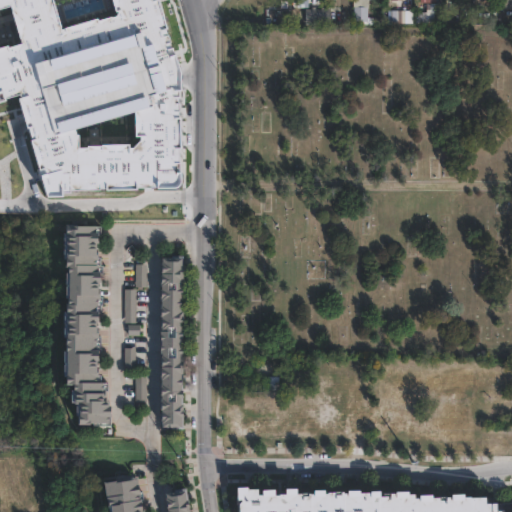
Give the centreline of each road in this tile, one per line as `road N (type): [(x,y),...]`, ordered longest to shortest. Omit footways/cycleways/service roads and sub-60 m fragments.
road 1 (residential): [(210,511),(202,71),(189,0)]
road 2 (residential): [(158,511),(153,229),(203,230)]
road 3 (residential): [(204,461),(511,467)]
